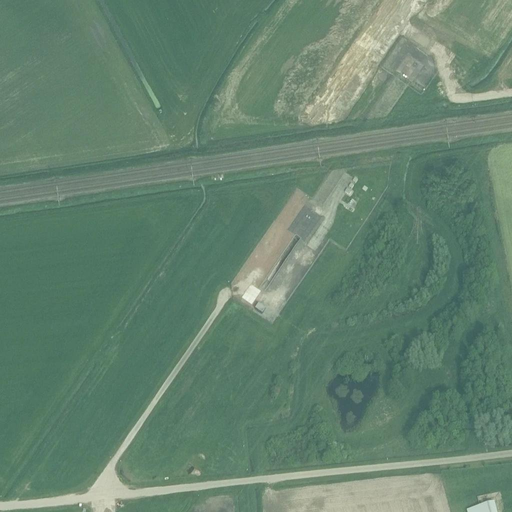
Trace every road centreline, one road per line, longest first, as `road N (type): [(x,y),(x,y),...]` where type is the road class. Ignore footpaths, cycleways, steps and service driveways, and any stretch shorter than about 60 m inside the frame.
road 1 (unclassified): [(0,506),(511,453)]
road 2 (unclassified): [(439,30),(451,43),(462,97),(511,90)]
